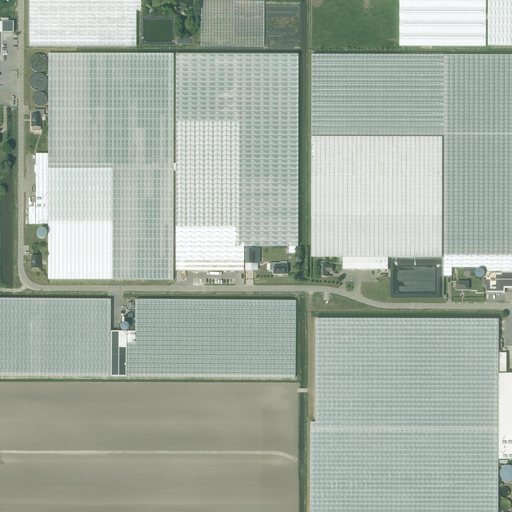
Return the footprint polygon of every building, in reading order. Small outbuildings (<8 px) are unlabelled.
[(29,0),(29,47),(136,47),(136,11),(141,11),(140,0),(29,0)] [(200,0),(200,46),(264,46),(263,0),(200,0)] [(399,0),(400,47),(486,47),(486,0),(399,0)] [(511,0),(487,0),(488,47),(490,47),(511,47),(511,0)] [(48,154),(48,224),(48,279),(173,279),(173,84),(173,54),(48,54),(48,84),(48,107),(48,110),(48,154)] [(175,261),(243,261),(244,246),(297,247),(297,54),(175,54),(175,261)] [(444,135),(444,263),(511,263),(511,55),(312,55),(311,135),(444,135)] [(31,127),(34,127),(34,131),(40,131),(40,114),(43,114),(43,110),(34,110),(34,114),(31,114),(31,119),(31,122),(31,127)] [(311,257),(343,257),(388,257),(442,257),(442,137),(311,137),(311,257)] [(35,224),(48,224),(48,154),(35,154),(35,224)] [(258,248),(245,248),(245,263),(258,263),(258,248)] [(40,256),(31,256),(31,261),(31,263),(31,269),(40,269),(40,256)] [(388,269),(388,257),(343,257),(343,269),(388,269)] [(243,271),(243,261),(175,261),(175,271),(243,271)] [(286,274),(286,267),(278,267),(278,263),(270,263),(270,270),(273,270),(273,274),(286,274)] [(511,263),(444,263),(444,275),(452,275),(452,267),(486,267),(486,292),(505,292),(505,288),(511,288),(511,263)] [(327,271),(332,271),(332,265),(327,265),(319,265),(319,276),(327,276),(327,271)] [(464,268),(464,273),(469,273),(469,276),(474,276),(474,268),(464,268)] [(362,285),(362,292),(382,293),(383,283),(362,283),(362,285)] [(0,375),(110,377),(110,331),(110,300),(0,299),(0,375)] [(126,331),(126,377),(295,378),(295,301),(135,300),(135,331),(126,331)] [(498,511),(498,460),(499,353),(499,320),(316,319),(315,423),(311,423),(310,511),(498,511)] [(126,331),(110,331),(110,377),(126,377),(126,331)] [(498,460),(511,459),(511,373),(506,374),(506,353),(499,353),(498,460)]
